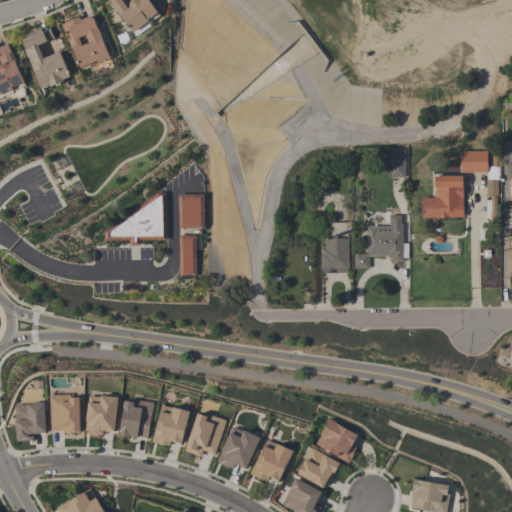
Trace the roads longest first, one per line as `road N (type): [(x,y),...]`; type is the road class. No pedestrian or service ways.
road 1 (tertiary): [(59,330),(397,377),(511,412)]
road 2 (residential): [(0,470),(135,470),(250,511)]
road 3 (residential): [(267,316),(511,319)]
